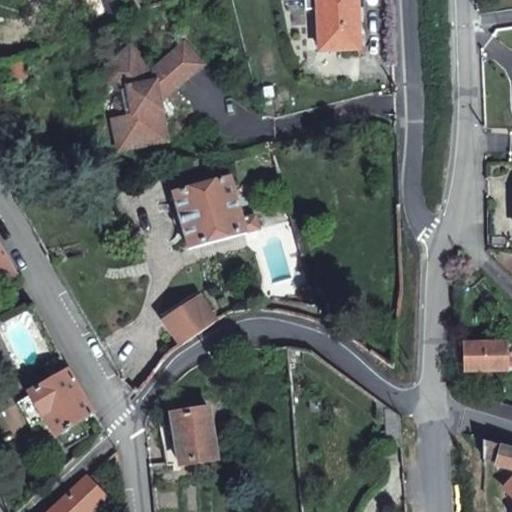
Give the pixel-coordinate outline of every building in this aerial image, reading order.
[(359,0),(320,0),(323,44),(361,43),(359,0)] [(101,70),(118,88),(126,87),(132,111),(124,113),(111,117),(119,149),(168,136),(159,90),(162,86),(166,91),(203,60),(185,38),(153,65),(129,41),(101,70)] [(22,78),(16,61),(0,66),(0,75),(3,85),(22,78)] [(118,88),(124,113),(132,111),(126,87),(118,88)] [(245,222),(233,178),(174,193),(192,250),(260,232),(257,219),(245,222)] [(7,251),(0,254),(0,275),(3,281),(19,273),(7,251)] [(301,288),(303,297),(312,295),(309,285),(301,288)] [(184,344),(215,321),(199,299),(168,322),(184,344)] [(507,346),(507,343),(465,343),(467,371),(511,370),(511,351),(511,346),(507,346)] [(48,418),(52,426),(57,434),(59,432),(67,446),(88,434),(80,420),(95,410),(70,368),(32,391),(34,394),(19,403),(34,426),(42,421),(48,418)] [(385,444),(400,444),(399,416),(383,405),(385,444)] [(210,408),(172,413),(180,464),(218,458),(210,408)] [(511,463),(511,450),(483,442),(484,459),(498,459),(508,462),(511,463)] [(511,511),(511,463),(508,462),(495,476),(510,492),(500,502),(509,511),(511,511)] [(89,511),(108,494),(89,474),(48,511),(89,511)]
